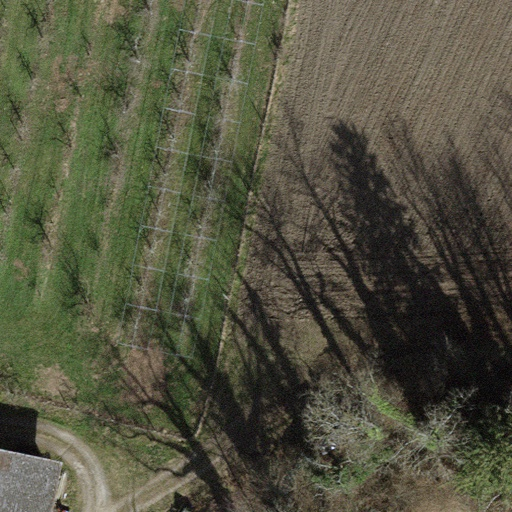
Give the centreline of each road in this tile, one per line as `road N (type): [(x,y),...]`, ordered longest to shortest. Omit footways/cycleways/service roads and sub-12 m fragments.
road 1 (track): [(130,511),(346,353),(507,329)]
road 2 (track): [(0,433),(73,451),(88,468),(95,511)]
